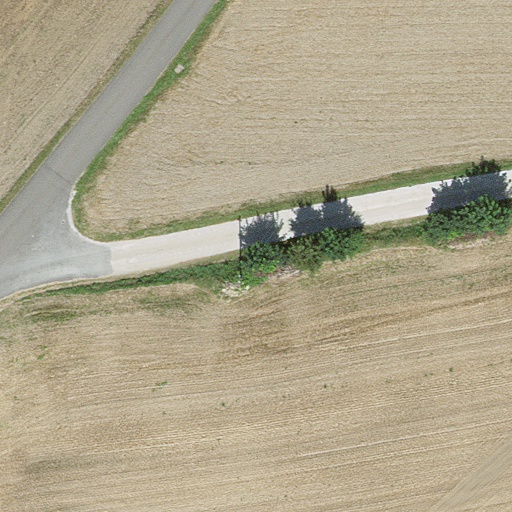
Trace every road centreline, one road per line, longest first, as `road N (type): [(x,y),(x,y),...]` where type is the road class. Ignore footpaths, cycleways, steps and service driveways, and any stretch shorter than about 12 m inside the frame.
road 1 (track): [(0,271),(238,240),(511,191)]
road 2 (unclassified): [(197,0),(0,245)]
